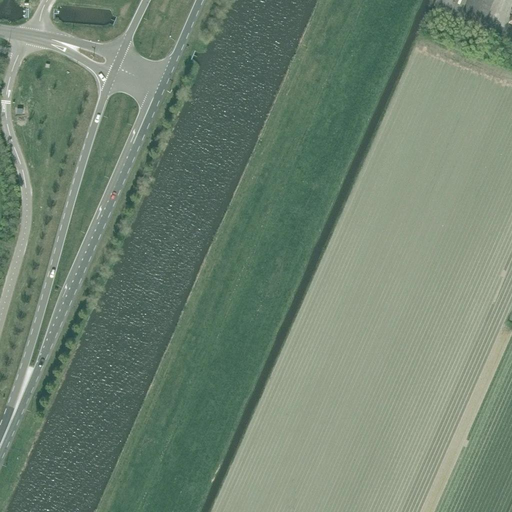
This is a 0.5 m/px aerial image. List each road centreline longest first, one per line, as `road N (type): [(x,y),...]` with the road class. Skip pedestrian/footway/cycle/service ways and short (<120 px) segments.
road 1 (primary): [(0,449),(160,88)]
road 2 (primary): [(112,74),(0,444)]
road 3 (unclassified): [(0,318),(26,216),(5,102),(12,66),(30,36)]
